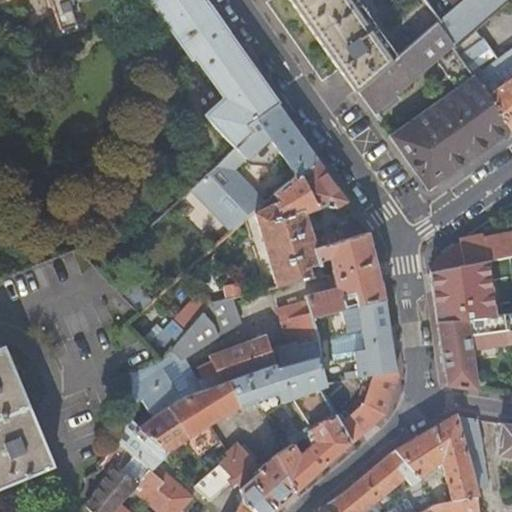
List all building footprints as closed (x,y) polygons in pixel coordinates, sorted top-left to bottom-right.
[(0,0),(0,1),(3,0),(45,0),(48,8),(51,7),(59,30),(73,26),(67,6),(71,5),(69,0),(0,0)] [(202,0),(148,0),(189,58),(192,56),(222,98),(203,117),(233,149),(251,133),(246,127),(276,105),(245,61),(202,0)] [(331,61),(354,93),(356,91),(357,92),(397,59),(369,20),(355,0),(288,0),(325,52),(331,61)] [(423,0),(439,22),(464,0),(423,0)] [(435,25),(397,59),(357,92),(378,123),(382,121),(379,117),(392,106),(389,102),(408,86),(408,78),(448,44),(435,25)] [(458,57),(452,49),(437,62),(453,86),(469,73),(458,57)] [(473,78),(389,137),(428,192),(511,132),(473,78)] [(233,149),(191,189),(231,233),(263,204),(233,172),(244,161),(249,167),(269,167),(282,159),(295,177),(315,160),(294,131),(276,105),(246,127),(251,133),(233,149)] [(345,202),(315,160),(295,177),(273,195),(279,202),(254,214),(275,287),(311,278),(308,268),(318,265),(317,263),(314,252),(321,249),(315,231),(309,233),(306,225),(303,216),(326,206),(336,210),(345,202)] [(338,237),(339,243),(367,234),(366,232),(357,219),(341,227),(343,235),(338,237)] [(201,370),(209,390),(273,369),(274,372),(299,364),(299,363),(295,348),(316,341),(311,319),(344,311),(342,300),(340,300),(339,298),(354,294),(357,308),(383,301),(367,234),(339,243),(321,249),(314,252),(317,263),(327,260),(330,265),(330,269),(325,271),(327,277),(331,276),(335,289),(303,297),(305,302),(277,311),(288,347),(269,352),(265,337),(209,358),(211,366),(201,370)] [(511,234),(482,241),(481,238),(462,242),(437,260),(429,276),(487,264),(502,260),(511,258),(511,234)] [(487,264),(429,276),(437,324),(446,386),(475,391),(469,351),(511,344),(511,314),(495,318),(487,264)] [(131,287),(121,297),(138,315),(140,314),(149,305),(131,287)] [(353,353),(357,380),(370,378),(394,374),(383,301),(357,308),(363,352),(353,353)] [(171,347),(160,359),(180,401),(201,393),(182,360),(217,337),(213,325),(212,322),(203,312),(171,347)] [(140,314),(138,315),(127,325),(158,360),(160,359),(171,347),(140,314)] [(295,348),(299,363),(315,357),(314,353),(318,352),(316,341),(295,348)] [(2,349),(0,350),(0,360),(44,471),(44,472),(50,470),(2,349)] [(98,486),(87,502),(88,502),(85,507),(89,511),(126,511),(119,506),(132,492),(153,511),(181,511),(192,500),(155,466),(164,455),(209,426),(240,409),(277,396),(280,405),(268,409),(288,450),(293,447),(303,440),(308,437),(309,436),(308,434),(335,417),(330,409),(320,392),(319,390),(324,389),(323,386),(316,359),(315,357),(299,363),(299,364),(274,372),(273,369),(209,390),(201,393),(180,401),(138,430),(137,429),(131,438),(124,448),(118,459),(112,467),(107,476),(98,486)] [(44,471),(0,360),(0,490),(16,483),(44,472),(44,471)] [(362,404),(339,425),(350,444),(382,415),(394,374),(370,378),(367,390),(362,389),(359,396),(363,397),(362,399),(364,399),(362,404)] [(357,380),(323,386),(324,389),(319,390),(320,392),(330,409),(335,417),(339,425),(362,404),(364,399),(362,399),(363,397),(359,396),(362,389),(367,390),(370,378),(357,380)] [(293,447),(288,450),(287,451),(277,457),(276,458),(295,494),(350,444),(339,425),(335,417),(308,434),(309,436),(308,437),(303,440),(306,445),(311,441),(315,446),(301,456),(297,454),(293,447)] [(458,418),(453,419),(474,490),(488,488),(483,465),(485,464),(476,420),(458,418)] [(478,511),(476,497),(474,490),(453,419),(450,419),(389,456),(342,495),(323,509),(327,511),(371,511),(379,506),(376,502),(404,480),(410,487),(440,463),(452,502),(438,505),(423,511),(478,511)] [(511,425),(500,424),(495,458),(511,460),(511,425)] [(175,466),(192,491),(219,467),(227,460),(225,457),(230,452),(219,436),(175,466)] [(274,511),(295,494),(276,458),(277,457),(276,456),(262,467),(259,469),(238,445),(230,452),(225,457),(227,460),(219,467),(192,491),(207,504),(232,483),(238,490),(237,492),(241,505),(236,511),(274,511)]
